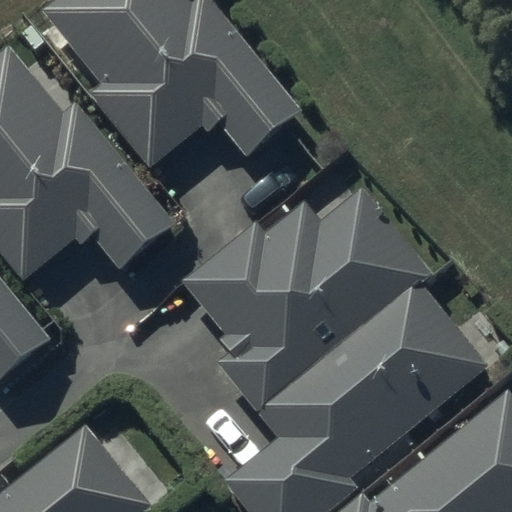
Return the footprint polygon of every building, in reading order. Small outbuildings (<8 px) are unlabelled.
[(77,0),(45,26),(103,100),(94,107),(154,183),(205,142),(210,149),(222,140),(249,174),(308,127),(214,8),(209,12),(200,1),(201,0),(77,0)] [(11,64),(0,72),(0,264),(24,295),(77,253),(82,260),(95,250),(123,285),(180,240),(82,116),(63,130),(11,64)] [(262,427),(421,301),(436,290),(366,207),(327,239),(309,218),(270,251),(258,238),(186,299),(229,350),(223,355),(235,369),(222,379),(262,427)] [(0,396),(49,357),(0,295),(0,396)] [(421,301),(262,427),(283,451),(228,498),(239,511),(344,511),(357,502),(351,495),(488,381),(421,301)] [(368,511),(364,507),(358,511),(511,511),(511,408),(511,407),(383,511),(368,511)] [(144,511),(88,443),(3,511),(144,511)]
